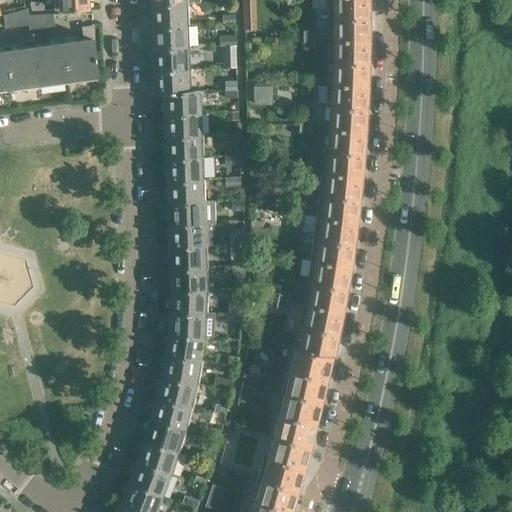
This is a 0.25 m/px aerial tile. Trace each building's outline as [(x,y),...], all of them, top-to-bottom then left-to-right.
[(329,0),(329,17),(368,16),(367,0),(329,0)] [(42,1),(29,2),(30,10),(43,10),(42,1)] [(186,3),(150,4),(150,5),(148,7),(148,14),(151,16),(151,26),(187,25),(186,3)] [(28,14),(27,7),(2,15),(4,28),(27,24),(28,14)] [(27,24),(28,30),(54,26),(52,13),(28,14),(27,24)] [(233,21),(233,13),(220,13),(220,21),(233,21)] [(368,16),(329,17),(330,37),(368,38),(368,16)] [(82,37),(62,40),(68,82),(97,78),(94,58),(94,54),(93,54),(91,37),(93,37),(92,25),(82,26),(83,30),(81,31),(82,37)] [(187,25),(151,26),(151,27),(149,29),(149,35),(151,37),(152,49),(188,47),(187,25)] [(304,29),(304,37),(316,37),(316,29),(304,29)] [(234,35),(217,36),(217,46),(223,46),(234,46),(234,38),(234,35)] [(304,37),(304,45),(316,45),(316,37),(304,37)] [(330,40),(330,61),(367,62),(368,38),(330,37),(330,40)] [(62,40),(31,44),(37,86),(68,82),(62,40)] [(31,44),(4,47),(10,90),(37,86),(31,44)] [(235,67),(234,46),(223,46),(224,67),(235,67)] [(0,91),(10,90),(4,47),(0,47),(0,91)] [(188,47),(152,49),(149,51),(150,58),(152,60),(153,70),(188,69),(188,47)] [(330,61),(329,82),(366,84),(367,62),(330,61)] [(188,69),(153,70),(153,71),(150,73),(151,79),(153,81),(153,92),(163,92),(163,93),(174,93),(174,89),(189,89),(188,69)] [(224,90),(236,89),(236,79),(224,80),(224,90)] [(329,90),(328,104),(365,106),(366,84),(329,82),(329,90)] [(251,104),(270,104),(270,87),(251,87),(251,104)] [(174,93),(163,93),(163,101),(161,102),(162,109),(164,110),(164,115),(200,114),(200,90),(197,90),(197,88),(189,89),(174,89),(174,93)] [(236,97),(236,89),(224,90),(224,98),(236,97)] [(328,104),(327,126),(364,129),(365,106),(328,104)] [(237,122),(237,113),(221,114),(221,123),(237,122)] [(200,114),(164,115),(164,123),(162,124),(162,130),(164,132),(165,137),(201,136),(200,114)] [(314,117),(302,115),(301,123),(313,124),(314,117)] [(313,125),(313,124),(301,123),(300,131),(312,132),(313,125)] [(327,126),(325,149),(362,152),(364,129),(327,126)] [(238,134),(226,135),(226,143),(227,149),(239,149),(238,142),(238,134)] [(201,136),(165,137),(165,144),(163,146),(163,153),(165,155),(165,159),(201,158),(201,136)] [(227,157),(239,157),(239,149),(227,149),(227,157)] [(325,149),(323,170),(360,174),(362,152),(325,149)] [(239,165),(239,157),(227,157),(227,165),(239,165)] [(201,158),(165,159),(166,167),(164,169),(164,175),(166,177),(166,181),(202,180),(201,158)] [(360,174),(323,170),(320,192),(358,196),(360,174)] [(240,187),(240,179),(224,179),(224,187),(240,187)] [(202,180),(166,181),(166,189),(164,190),(164,197),(167,198),(167,203),(203,202),(203,200),(202,180)] [(320,192),(318,214),(355,219),(358,196),(320,192)] [(243,209),(243,201),(230,202),(230,210),(243,209)] [(214,202),(203,202),(167,203),(167,211),(165,213),(165,219),(167,221),(168,225),(204,224),(214,224),(214,202)] [(293,203),(292,211),(304,213),(305,205),(293,203)] [(292,211),(291,219),(303,221),(304,213),(292,211)] [(355,219),(318,214),(315,237),(352,242),(355,219)] [(214,224),(204,224),(168,225),(168,233),(166,234),(166,241),(168,243),(168,247),(205,246),(211,246),(211,231),(214,229),(214,224)] [(237,229),(230,237),(231,245),(243,245),(244,245),(244,229),(237,229)] [(315,244),(312,259),(349,265),(352,242),(315,237),(315,244)] [(205,246),(168,247),(169,255),(166,257),(166,263),(169,265),(169,270),(206,269),(205,246)] [(243,267),(243,259),(231,259),(231,267),(243,267)] [(312,259),(309,281),(346,287),(349,265),(312,259)] [(244,289),(243,267),(231,267),(232,275),(236,275),(236,289),(244,289)] [(206,269),(169,270),(169,277),(167,279),(167,285),(169,286),(169,291),(206,290),(206,288),(206,269)] [(257,278),(255,291),(277,296),(279,289),(280,289),(281,284),(257,278)] [(307,289),(305,302),(342,310),(346,287),(309,281),(307,289)] [(242,316),(244,289),(236,289),(235,289),(234,307),(230,307),(230,315),(231,315),(242,316)] [(169,309),(169,311),(205,313),(206,290),(169,291),(169,300),(167,302),(167,308),(169,309)] [(277,296),(276,304),(287,306),(289,299),(277,296)] [(301,322),(300,324),(337,332),(342,310),(305,302),(301,322)] [(213,314),(205,313),(169,311),(168,322),(166,324),(166,330),(168,331),(168,333),(204,337),(212,338),(213,314)] [(300,324),(295,347),(332,354),(337,332),(300,324)] [(166,345),(165,355),(200,361),(204,337),(168,333),(168,335),(165,337),(164,344),(166,345)] [(292,347),(286,370),(324,380),(328,365),(330,365),(332,354),(295,347),(292,347)] [(163,367),(161,376),(196,383),(200,361),(165,355),(164,356),(162,358),(160,365),(163,367)] [(228,357),(227,365),(236,366),(237,358),(228,357)] [(286,370),(281,391),(319,399),(324,380),(286,370)] [(158,389),(156,397),(190,406),(196,383),(161,376),(161,379),(158,380),(156,386),(158,389)] [(245,377),(243,384),(255,386),(257,379),(245,377)] [(219,387),(233,389),(234,381),(220,379),(219,387)] [(243,384),(237,406),(249,409),(255,386),(243,384)] [(281,391),(276,412),(314,422),(319,399),(281,391)] [(153,409),(150,420),(185,429),(190,406),(156,397),(155,400),(152,401),(151,407),(153,409)] [(213,412),(227,415),(229,407),(215,404),(213,412)] [(276,412),(271,434),(310,443),(312,435),(311,433),(314,422),(276,412)] [(147,430),(143,441),(178,451),(185,429),(150,420),(150,421),(147,422),(145,428),(147,430)] [(207,435),(220,438),(223,431),(209,427),(207,435)] [(271,434),(264,456),(302,467),(305,456),(307,455),(310,443),(271,434)] [(140,452),(136,462),(170,474),(178,451),(143,441),(140,443),(138,449),(140,452)] [(200,458),(214,462),(216,455),(203,451),(200,458)] [(264,456),(258,477),(296,487),(302,467),(264,456)] [(221,468),(233,471),(235,463),(223,460),(221,468)] [(132,473),(129,482),(162,496),(170,474),(136,462),(136,464),(133,464),(131,470),(132,473)] [(193,482),(206,487),(209,480),(196,475),(193,482)] [(258,477),(252,499),(289,509),(296,487),(258,477)] [(125,493),(121,503),(139,511),(155,511),(162,496),(129,482),(128,484),(125,484),(123,491),(125,493)] [(212,483),(205,504),(217,508),(224,487),(212,483)] [(184,506),(197,511),(200,504),(187,499),(184,506)] [(247,511),(287,511),(289,509),(252,499),(247,511)] [(115,511),(139,511),(121,503),(120,504),(117,504),(115,510),(115,511)]
